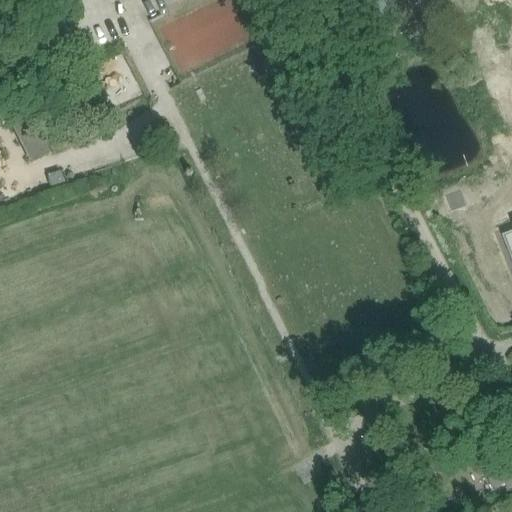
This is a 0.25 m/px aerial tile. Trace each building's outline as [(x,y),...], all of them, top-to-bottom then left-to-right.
[(377,8),(361,15),(372,39),(388,31),(377,8)] [(52,152),(45,136),(25,144),(32,161),(52,152)] [(0,161),(0,183),(10,177),(0,161)] [(511,457),(500,462),(508,485),(510,489),(511,488),(511,457)] [(508,485),(500,462),(485,468),(494,490),(508,485)]
